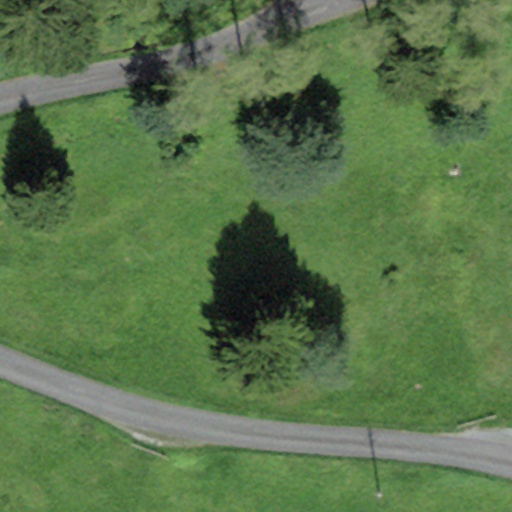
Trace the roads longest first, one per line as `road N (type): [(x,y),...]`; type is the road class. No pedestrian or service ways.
road 1 (unclassified): [(511,462),(291,439),(130,409),(0,363)]
road 2 (unclassified): [(0,100),(172,60),(347,0)]
